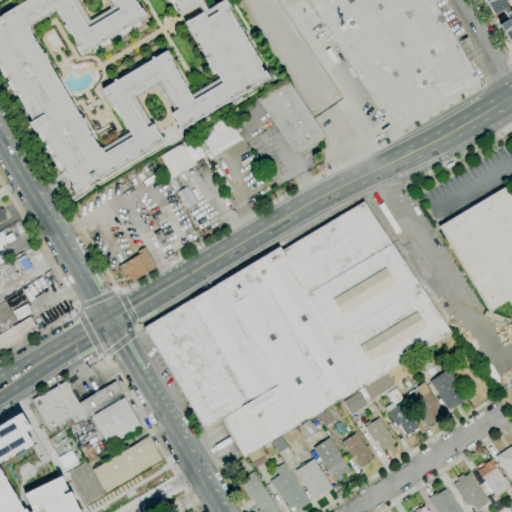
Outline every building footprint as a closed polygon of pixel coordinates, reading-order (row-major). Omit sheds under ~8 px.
[(200,0),(207,10),(214,5),(222,0),(224,0),(228,5),(227,6),(261,63),(258,65),(262,72),(264,70),(269,78),(261,83),(260,82),(250,88),(251,91),(247,94),(245,91),(232,99),(230,101),(230,100),(217,107),(218,108),(216,109),(215,109),(203,116),(203,117),(201,118),(201,117),(181,129),(172,113),(174,111),(158,84),(135,98),(152,125),(153,124),(163,140),(142,153),(140,154),(128,161),(128,162),(126,163),(125,163),(113,170),(114,170),(112,172),(111,171),(83,188),(84,189),(75,194),(71,186),(72,185),(68,178),(67,179),(63,173),(62,174),(61,171),(62,171),(54,159),(53,157),(51,158),(47,152),(49,151),(46,144),(45,145),(44,142),(45,142),(37,129),(33,131),(28,123),(32,121),(17,95),(16,95),(14,93),(15,92),(8,80),(7,81),(6,78),(0,67),(0,15),(25,0),(76,0),(89,21),(112,7),(107,0),(200,0)] [(432,0),(480,81),(386,138),(381,130),(389,125),(304,0),(432,0)] [(511,49),(496,24),(505,18),(501,13),(493,18),(481,0),(511,0),(506,3),(511,12),(511,49)] [(293,153),(257,99),(261,96),(260,95),(286,78),(324,136),(299,153),(297,150),(293,153)] [(212,156),(199,133),(227,116),(231,123),(235,120),(241,131),(237,134),(240,139),(212,156)] [(173,192),(154,159),(182,143),(182,142),(193,136),(204,156),(194,162),(195,165),(174,178),(180,188),(173,192)] [(511,307),(508,301),(489,312),(438,226),(506,186),(511,196),(511,307)] [(450,333),(362,386),(281,250),(363,201),(450,333)] [(160,247),(153,234),(160,230),(167,243),(160,247)] [(0,232),(2,231),(5,237),(11,233),(15,239),(8,243),(7,242),(0,246),(0,259),(2,263),(0,264),(0,232)] [(131,282),(127,275),(124,276),(118,266),(138,254),(137,252),(145,247),(156,267),(131,282)] [(298,424),(216,284),(279,247),(360,387),(298,424)] [(24,274),(15,258),(23,253),(33,269),(24,274)] [(242,457),(221,420),(204,430),(143,327),(215,285),(297,425),(242,457)] [(0,352),(0,299),(3,298),(17,322),(12,325),(13,326),(29,317),(37,331),(0,352)] [(421,374),(412,363),(423,355),(432,366),(421,374)] [(394,384),(387,373),(404,363),(410,374),(394,384)] [(452,409),(450,406),(447,409),(429,381),(447,369),(465,396),(463,397),(465,400),(452,409)] [(406,436),(404,434),(403,435),(401,431),(402,430),(400,431),(397,426),(395,427),(392,423),(393,423),(387,412),(386,412),(384,408),(391,403),(384,391),(371,399),(364,388),(386,373),(404,401),(401,403),(417,428),(412,431),(413,433),(411,433),(406,436)] [(87,416),(79,403),(115,381),(123,394),(87,416)] [(50,431),(32,401),(65,382),(86,417),(67,428),(64,422),(50,431)] [(426,426),(406,395),(423,384),(443,415),(426,426)] [(356,392),(363,388),(380,415),(373,419),(356,392)] [(107,446),(90,417),(123,398),(140,426),(107,446)] [(325,427),(317,415),(331,407),(338,418),(325,427)] [(19,413),(0,424),(0,511),(79,511),(73,501),(69,492),(61,495),(60,491),(65,489),(59,476),(22,494),(31,511),(29,511),(26,511),(24,508),(21,510),(0,474),(0,460),(30,443),(23,431),(28,428),(19,413)] [(389,435),(395,443),(383,451),(376,440),(373,442),(363,425),(369,421),(370,423),(379,418),(387,430),(388,431),(390,433),(389,435)] [(302,442),(294,429),(308,420),(316,432),(307,438),(302,442)] [(360,466),(353,455),(351,456),(341,442),(356,433),(365,446),(366,445),(368,448),(366,449),(372,458),(360,466)] [(278,454),(271,443),(281,436),(288,447),(278,454)] [(105,492),(92,470),(147,437),(161,459),(105,492)] [(335,484),(312,448),(328,437),(349,469),(340,475),(342,479),(335,484)] [(87,461),(79,448),(89,443),(96,456),(87,461)] [(511,477),(510,479),(495,456),(511,445),(511,477)] [(255,468),(247,457),(258,449),(266,461),(255,468)] [(313,498),(295,470),(312,459),(331,488),(321,495),(320,494),(313,498)] [(495,498),(491,492),(485,496),(478,485),(484,481),(477,470),(483,466),(483,465),(491,460),(510,488),(495,498)] [(292,511),(290,509),(288,511),(269,481),(278,475),(274,469),(283,463),(309,503),(295,511),(292,511)] [(256,511),(258,509),(252,499),(249,500),(237,482),(253,472),(279,511),(256,511)] [(472,511),(470,511),(452,484),(457,481),(455,478),(462,474),(464,476),(469,473),(483,495),(483,496),(487,502),(472,511)] [(436,511),(427,498),(436,492),(437,494),(446,488),(461,511),(436,511)] [(495,511),(506,506),(510,503),(511,505),(511,509),(510,511),(511,511),(495,511)]
